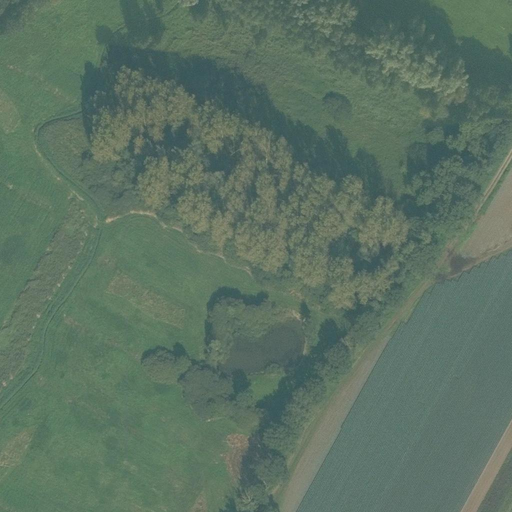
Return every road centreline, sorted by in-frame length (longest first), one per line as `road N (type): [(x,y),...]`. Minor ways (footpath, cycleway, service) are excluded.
road 1 (track): [(511,146),(430,272),(323,403),(271,511)]
road 2 (track): [(312,0),(511,104)]
